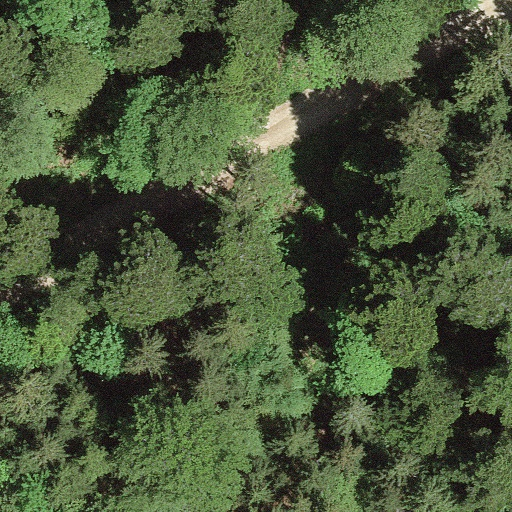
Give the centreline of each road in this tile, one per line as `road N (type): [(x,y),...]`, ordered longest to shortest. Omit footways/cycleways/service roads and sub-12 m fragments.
road 1 (track): [(0,272),(107,231),(341,95),(511,10)]
road 2 (track): [(238,155),(288,0)]
